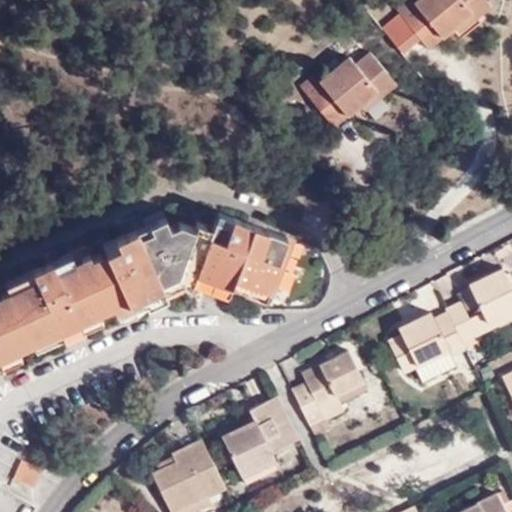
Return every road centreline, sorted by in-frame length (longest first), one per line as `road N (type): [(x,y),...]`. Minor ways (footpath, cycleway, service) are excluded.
road 1 (residential): [(0,414),(154,341),(290,336)]
road 2 (residential): [(60,511),(129,434),(290,336)]
road 3 (residential): [(511,219),(290,336)]
